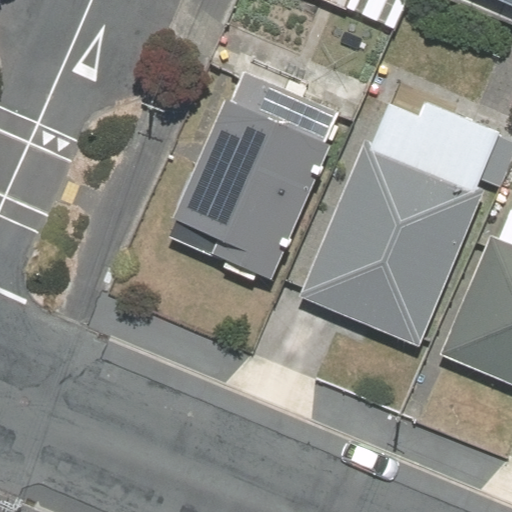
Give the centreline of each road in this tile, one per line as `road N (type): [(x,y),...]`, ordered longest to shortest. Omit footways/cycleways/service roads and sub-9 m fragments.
road 1 (residential): [(0,389),(291,511)]
road 2 (residential): [(91,0),(0,210)]
